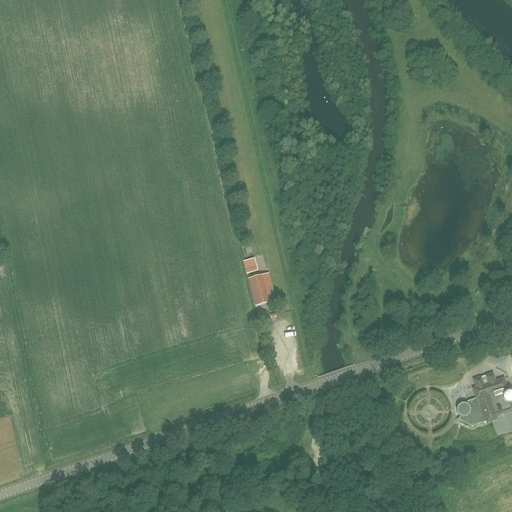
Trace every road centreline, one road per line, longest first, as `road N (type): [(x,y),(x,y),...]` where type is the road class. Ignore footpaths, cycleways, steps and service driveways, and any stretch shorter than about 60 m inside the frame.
road 1 (tertiary): [(0,494),(511,318)]
road 2 (track): [(226,0),(307,363)]
road 3 (track): [(217,508),(207,493),(214,472),(318,444),(340,511)]
